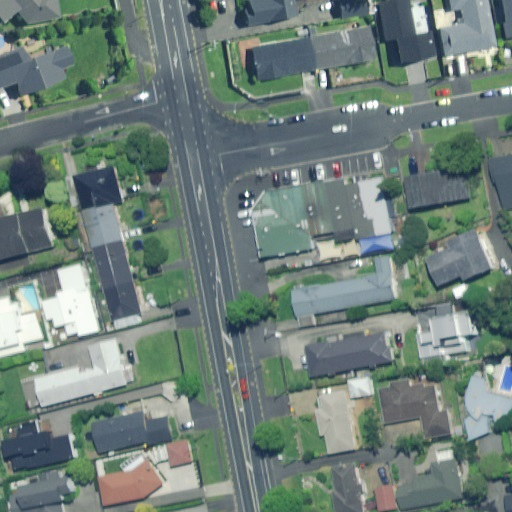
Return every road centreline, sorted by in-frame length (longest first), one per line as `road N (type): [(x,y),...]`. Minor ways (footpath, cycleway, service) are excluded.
road 1 (secondary): [(258,511),(199,158)]
road 2 (residential): [(511,100),(199,158)]
road 3 (residential): [(0,144),(176,97)]
